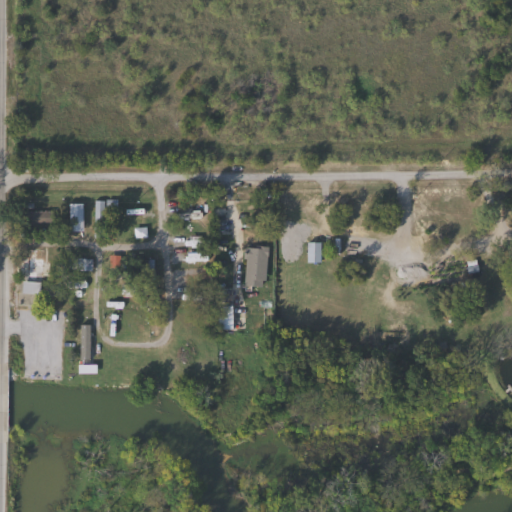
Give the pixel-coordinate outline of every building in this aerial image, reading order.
[(101,206),(101,236),(90,236),(90,201),(109,201),(109,206),(101,206)] [(49,227),(16,227),(16,212),(49,212),(49,227)] [(315,262),(304,262),(304,244),(315,244),(315,262)] [(241,246),(263,246),(262,287),(240,286),(241,246)] [(13,282),(14,258),(48,259),(48,282),(36,282),(36,293),(18,293),(18,282),(13,282)] [(451,278),(408,278),(408,288),(451,288),(451,278)] [(228,330),(214,330),(214,306),(228,306),(228,330)] [(85,366),(91,366),(91,373),(73,373),(72,318),(84,317),(85,366)]
